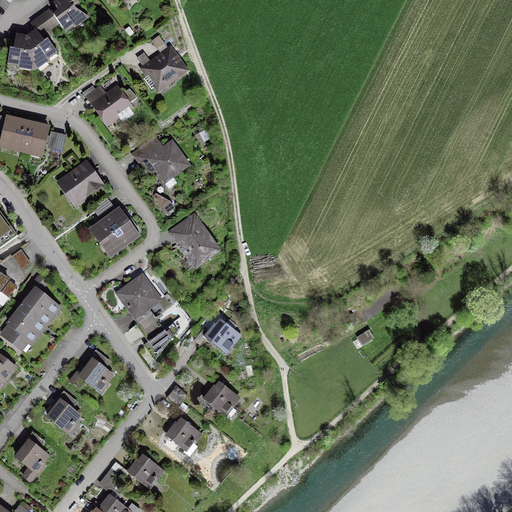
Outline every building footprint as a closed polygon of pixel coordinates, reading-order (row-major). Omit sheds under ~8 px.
[(61,30),(64,36),(89,18),(76,0),(59,0),(51,6),(57,13),(51,17),(61,30)] [(47,11),(29,24),(33,31),(42,43),(46,41),(61,30),(51,17),(47,11)] [(24,36),(33,73),(50,61),(48,59),(56,54),(46,41),(42,43),(33,31),(24,36)] [(160,50),(139,66),(158,91),(188,68),(169,44),(167,45),(158,33),(151,38),(160,50)] [(33,73),(24,36),(15,36),(12,49),(8,49),(6,68),(33,73)] [(116,83),(105,91),(100,83),(84,95),(106,125),(132,105),(139,100),(129,87),(123,92),(116,83)] [(0,149),(20,153),(28,123),(5,118),(0,138),(0,149)] [(54,134),(47,133),(48,128),(28,123),(20,153),(41,159),(43,150),(62,154),(68,127),(56,124),(54,134)] [(154,167),(164,182),(190,163),(172,138),(164,144),(156,132),(129,151),(145,173),(154,167)] [(103,183),(86,159),(56,181),(73,205),(103,183)] [(164,184),(151,194),(164,212),(177,202),(164,184)] [(99,213),(111,204),(108,199),(95,207),(99,213)] [(99,244),(131,221),(124,210),(118,214),(111,204),(99,213),(106,222),(91,232),(99,244)] [(219,249),(191,211),(166,230),(194,268),(219,249)] [(0,214),(0,248),(17,236),(0,214)] [(131,221),(99,244),(108,256),(140,234),(131,221)] [(10,255),(22,272),(30,261),(20,248),(10,255)] [(114,293),(134,321),(155,356),(172,335),(151,309),(162,301),(142,273),(114,293)] [(396,276),(356,303),(359,307),(352,312),(361,325),(383,310),(381,306),(405,290),(396,276)] [(9,280),(2,291),(10,295),(16,284),(9,280)] [(22,307),(50,329),(59,336),(75,314),(51,280),(40,293),(36,289),(22,307)] [(50,329),(22,307),(8,325),(1,333),(39,362),(57,339),(47,332),(50,329)] [(233,331),(218,320),(203,338),(228,357),(237,346),(228,338),(233,331)] [(374,339),(368,331),(356,339),(362,347),(374,339)] [(180,358),(186,352),(181,348),(176,354),(180,358)] [(95,349),(90,356),(76,374),(100,392),(114,374),(105,367),(110,360),(95,349)] [(0,384),(17,365),(0,351),(0,384)] [(240,398),(218,382),(215,386),(213,384),(202,399),(226,417),(240,398)] [(176,386),(171,391),(183,401),(188,396),(176,386)] [(58,396),(43,415),(67,433),(81,414),(73,407),(79,400),(63,389),(58,396)] [(179,407),(183,401),(171,391),(166,397),(179,407)] [(22,399),(13,393),(8,399),(17,405),(22,399)] [(203,435),(180,417),(176,422),(174,421),(164,434),(188,453),(203,435)] [(46,442),(33,431),(14,456),(29,468),(23,475),(31,481),(50,457),(40,450),(46,442)] [(164,471),(142,454),(138,459),(136,458),(126,471),(149,490),(164,471)] [(112,469),(107,474),(118,483),(123,478),(112,469)] [(107,474),(102,480),(114,489),(118,483),(107,474)] [(98,510),(99,511),(140,511),(131,505),(128,509),(109,494),(108,494),(99,505),(100,506),(98,510)] [(9,509),(0,502),(0,511),(7,511),(9,509)] [(30,511),(20,503),(13,511),(30,511)]
